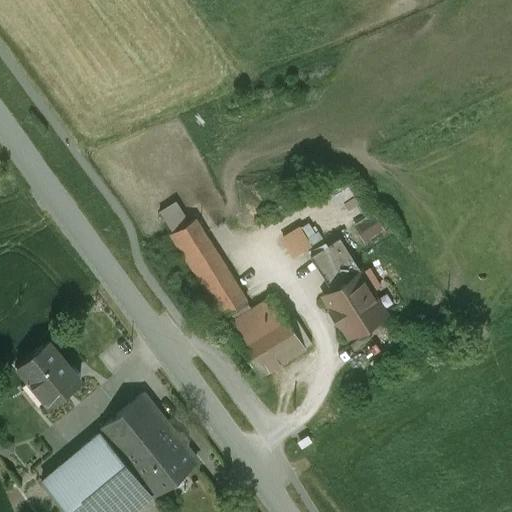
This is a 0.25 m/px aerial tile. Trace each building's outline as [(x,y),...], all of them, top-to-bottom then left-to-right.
[(172,225),(189,216),(180,199),(163,208),(172,225)] [(368,239),(387,227),(376,210),(357,222),(368,239)] [(190,222),(171,234),(222,316),(246,301),(203,232),(195,219),(190,222)] [(302,223),(282,236),(296,257),(316,244),(302,223)] [(358,274),(360,276),(362,274),(339,238),(310,256),(332,290),(358,274)] [(360,276),(358,274),(332,290),(323,296),(332,310),(331,311),(339,324),(340,323),(349,336),(384,314),(360,276)] [(272,296),(227,324),(259,375),(304,347),(288,322),(272,296)] [(295,318),(288,322),(304,347),(311,344),(295,318)] [(16,365),(28,380),(29,381),(32,378),(50,401),(47,403),(48,404),(80,379),(47,339),(16,365)] [(29,381),(28,380),(20,387),(39,410),(47,403),(50,401),(32,378),(29,381)] [(100,427),(102,430),(152,493),(153,494),(196,459),(142,392),(100,427)] [(99,432),(41,480),(67,511),(129,511),(151,494),(152,495),(153,494),(152,493),(102,430),(99,432)]
